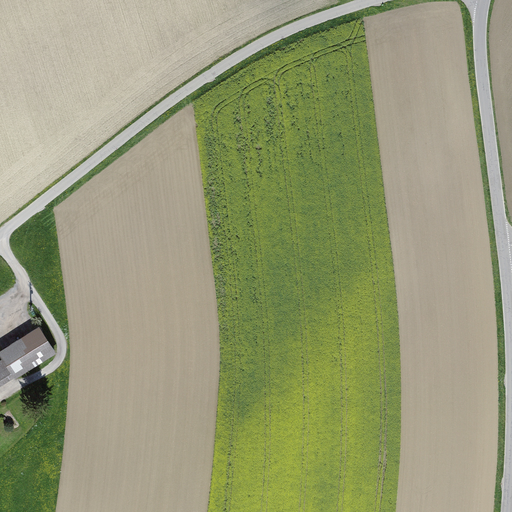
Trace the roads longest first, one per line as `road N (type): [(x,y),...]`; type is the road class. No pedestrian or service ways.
road 1 (residential): [(0,235),(228,64),(375,0)]
road 2 (tertiary): [(476,10),(501,241)]
road 3 (tertiary): [(501,241),(511,441)]
